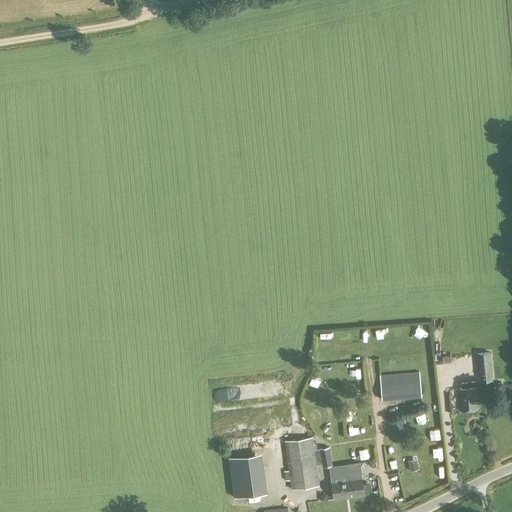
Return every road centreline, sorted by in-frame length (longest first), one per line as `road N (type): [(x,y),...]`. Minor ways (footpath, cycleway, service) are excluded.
road 1 (track): [(147,5),(125,22),(0,42)]
road 2 (track): [(368,360),(391,511)]
